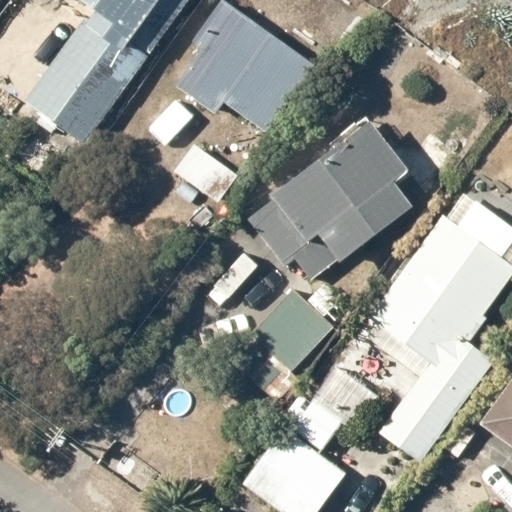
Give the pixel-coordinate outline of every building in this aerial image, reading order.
[(0,0),(0,12),(9,0),(0,0)] [(197,0),(56,0),(92,25),(31,110),(89,151),(197,0)] [(327,67),(236,0),(225,0),(193,43),(209,55),(183,90),(222,119),(232,105),(275,137),(327,67)] [(412,174),(381,129),(250,219),(289,274),(303,265),(316,284),(421,212),(401,182),(412,174)] [(239,177),(198,148),(178,174),(220,204),(239,177)] [(511,285),(511,253),(436,207),(361,326),(430,369),(386,439),(426,464),(490,363),(470,351),(511,285)] [(340,333),(301,298),(236,372),(276,406),(340,333)] [(360,326),(314,381),(358,418),(381,390),(393,401),(416,373),(360,326)] [(511,394),(481,437),(511,458),(511,394)] [(319,511),(348,472),(282,426),(240,487),(276,511),(319,511)] [(509,511),(493,501),(485,511),(509,511)]
